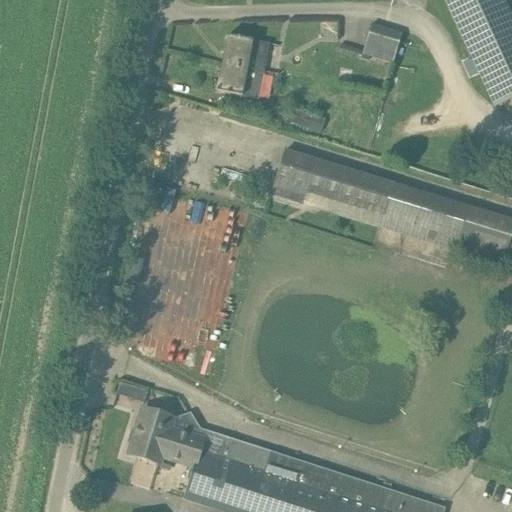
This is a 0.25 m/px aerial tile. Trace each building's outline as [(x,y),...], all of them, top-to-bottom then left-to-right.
[(511,25),(500,0),(446,0),(495,105),(511,97),(511,25)] [(401,34),(371,25),(362,56),(392,65),(401,34)] [(264,73),(269,45),(226,37),(221,65),(264,73)] [(258,101),(264,73),(221,65),(216,93),(258,101)] [(341,67),(338,79),(349,82),(352,70),(341,67)] [(292,109),(288,122),(320,133),(324,120),(292,109)] [(270,195),(271,195),(302,205),(306,193),(319,197),(352,208),(381,216),(380,220),(379,222),(379,225),(456,248),(501,262),(502,262),(504,257),(511,231),(511,223),(392,185),(284,150),(270,195)] [(131,445),(128,456),(159,465),(161,457),(191,467),(193,468),(198,454),(199,455),(204,436),(199,427),(191,432),(171,425),(173,419),(163,416),(162,414),(154,412),(151,413),(142,410),(135,433),(131,432),(127,444),(131,445)] [(189,482),(183,500),(200,505),(202,498),(233,508),(231,511),(442,511),(271,457),(265,476),(199,455),(198,454),(193,468),(191,467),(187,479),(189,482)]
